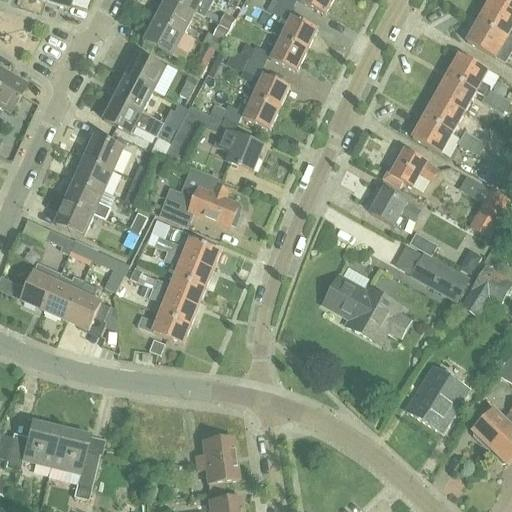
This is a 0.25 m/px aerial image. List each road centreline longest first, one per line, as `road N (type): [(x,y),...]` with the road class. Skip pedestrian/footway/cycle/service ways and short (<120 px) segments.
road 1 (residential): [(262,401),(267,315),(403,0)]
road 2 (residential): [(262,401),(116,380),(0,343)]
road 3 (residential): [(0,226),(109,0)]
road 4 (residential): [(433,511),(355,445),(262,401)]
